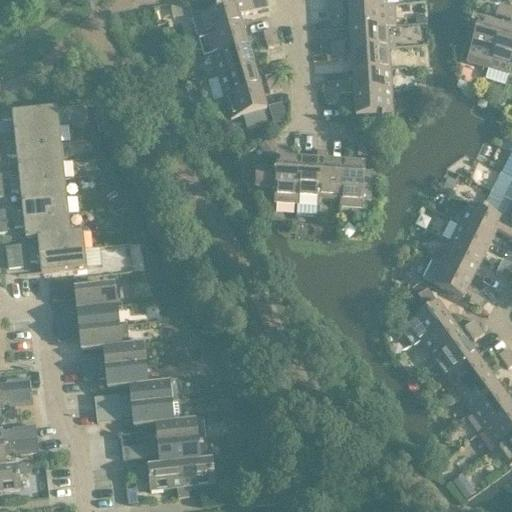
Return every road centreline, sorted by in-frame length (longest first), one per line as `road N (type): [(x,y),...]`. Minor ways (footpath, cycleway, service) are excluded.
road 1 (residential): [(86,511),(81,455),(57,419),(42,308),(0,312)]
road 2 (residential): [(305,119),(288,0)]
